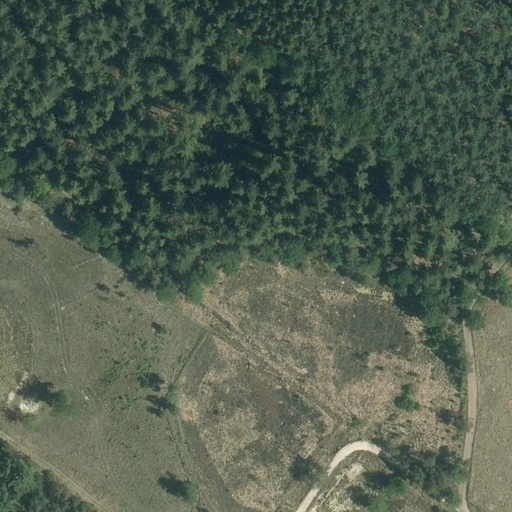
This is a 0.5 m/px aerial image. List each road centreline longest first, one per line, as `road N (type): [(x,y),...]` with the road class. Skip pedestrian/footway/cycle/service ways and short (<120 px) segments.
road 1 (track): [(0,145),(156,257),(179,261),(260,232),(340,234),(369,242),(467,305)]
road 2 (track): [(460,510),(383,455),(358,447),(339,459),(301,511)]
road 3 (track): [(460,510),(472,415),(467,305)]
road 4 (track): [(104,511),(0,433)]
